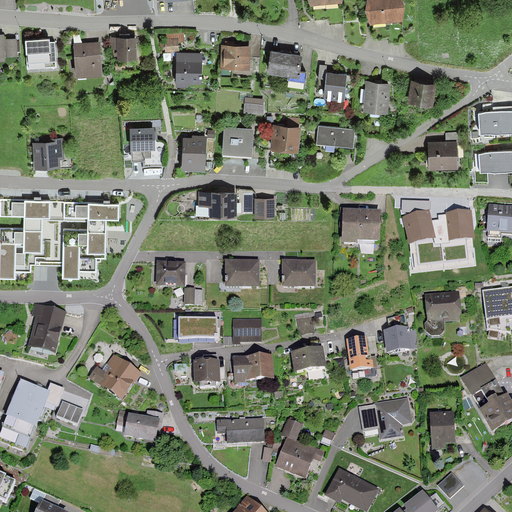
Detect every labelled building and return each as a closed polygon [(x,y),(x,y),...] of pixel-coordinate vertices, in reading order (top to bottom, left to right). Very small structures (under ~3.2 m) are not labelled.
[(397,0),(369,0),(370,20),(398,18),(397,0)] [(0,59),(1,59),(1,55),(15,55),(14,40),(2,41),(2,36),(0,36),(0,59)] [(27,40),(29,66),(56,65),(55,42),(49,42),(49,39),(27,40)] [(134,39),(119,39),(119,56),(135,56),(134,39)] [(165,40),(165,50),(177,50),(177,40),(165,40)] [(98,43),(76,45),(78,77),(100,76),(98,43)] [(221,66),(245,67),(246,46),(222,45),(221,66)] [(269,50),(266,70),(289,73),(288,81),(303,83),(304,71),(296,70),(298,54),(269,50)] [(178,80),(198,81),(199,54),(179,53),(178,80)] [(341,98),(344,74),(326,72),(324,96),(341,98)] [(432,82),(412,80),(409,100),(429,103),(432,82)] [(364,108),(383,110),(386,83),(367,81),(364,108)] [(245,110),(259,111),(260,99),(246,98),(245,110)] [(481,131),(511,129),(511,110),(480,112),(481,131)] [(272,148),(293,149),(293,127),(273,126),(272,148)] [(317,127),(316,145),(350,148),(352,130),(317,127)] [(151,157),(150,129),(131,129),(132,157),(151,157)] [(223,129),(222,153),(248,154),(249,130),(223,129)] [(182,168),(202,168),(202,136),(182,136),(182,168)] [(32,141),(34,165),(58,163),(56,139),(32,141)] [(454,166),(453,141),(428,141),(429,167),(454,166)] [(511,150),(480,153),(482,170),(511,167),(511,150)] [(201,214),(233,214),(233,193),(202,193),(201,214)] [(273,197),(254,197),(254,217),(274,216),(273,197)] [(52,200),(1,199),(1,215),(22,215),(22,227),(0,227),(0,276),(15,276),(15,249),(44,249),(44,217),(52,217),(52,200)] [(106,217),(120,218),(120,203),(66,202),(66,215),(89,215),(89,230),(65,230),(65,275),(79,275),(79,249),(106,249),(106,217)] [(429,206),(406,205),(405,215),(412,215),(429,211),(429,206)] [(511,208),(489,207),(486,234),(511,236),(511,208)] [(339,243),(374,243),(375,214),(340,213),(339,243)] [(426,214),(403,219),(408,243),(431,239),(431,237),(439,236),(437,222),(428,223),(426,214)] [(468,214),(437,217),(439,236),(447,235),(448,241),(465,239),(471,239),(468,214)] [(46,220),(46,247),(49,247),(49,241),(55,241),(55,220),(46,220)] [(465,239),(439,242),(442,267),(468,264),(465,239)] [(439,242),(414,244),(416,269),(442,267),(439,242)] [(226,288),(256,287),(255,263),(225,264),(226,288)] [(283,264),(283,288),(313,287),(312,263),(283,264)] [(179,265),(156,264),(156,287),(178,287),(179,265)] [(511,290),(484,294),(489,330),(511,333),(511,338),(511,290)] [(184,307),(198,307),(198,291),(184,291),(184,307)] [(455,295),(426,298),(427,321),(424,324),(425,334),(430,337),(438,337),(441,332),(441,321),(457,319),(455,295)] [(62,313),(41,308),(30,349),(52,354),(62,313)] [(321,327),(321,311),(312,311),(312,326),(321,327)] [(299,336),(312,334),(309,313),(296,315),(299,336)] [(218,340),(218,321),(181,321),(181,340),(218,340)] [(233,343),(259,343),(259,321),(233,322),(233,343)] [(413,331),(386,334),(388,351),(415,349),(413,331)] [(364,340),(347,343),(351,371),(368,369),(364,340)] [(321,351),(291,354),(293,372),(322,369),(321,351)] [(234,359),(235,382),(270,381),(269,358),(234,359)] [(96,384),(117,398),(134,374),(113,360),(96,384)] [(216,361),(194,362),(195,385),(216,384),(216,361)] [(493,431),(511,420),(511,413),(484,367),(462,380),(493,431)] [(48,390),(21,379),(6,414),(7,414),(0,432),(0,440),(25,451),(46,402),(50,391),(48,390)] [(65,388),(51,382),(48,390),(50,391),(46,402),(58,406),(65,388)] [(78,424),(84,409),(63,401),(57,415),(78,424)] [(405,401),(360,408),(364,433),(379,431),(380,441),(400,438),(398,425),(409,424),(405,401)] [(433,445),(451,444),(449,415),(431,417),(433,445)] [(125,439),(151,443),(155,422),(128,418),(125,439)] [(227,443),(260,443),(260,421),(227,421),(227,443)] [(299,427),(286,422),(280,436),(293,441),(299,427)] [(321,443),(327,445),(331,434),(325,432),(321,443)] [(286,442),(276,467),(302,477),(312,451),(286,442)] [(379,488),(337,468),(323,496),(339,503),(342,496),(369,509),(379,488)] [(0,501),(6,504),(15,482),(0,475),(0,501)] [(438,488),(448,499),(462,486),(451,475),(438,488)] [(232,511),(266,511),(248,495),(232,511)] [(404,508),(406,511),(430,511),(432,510),(420,495),(404,508)] [(439,511),(440,511),(447,506),(437,495),(430,502),(439,511)]
